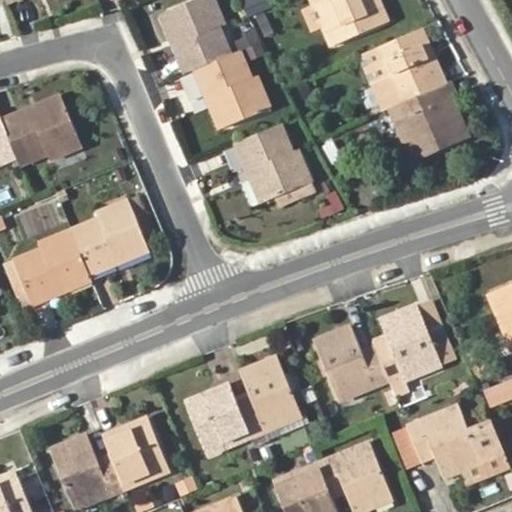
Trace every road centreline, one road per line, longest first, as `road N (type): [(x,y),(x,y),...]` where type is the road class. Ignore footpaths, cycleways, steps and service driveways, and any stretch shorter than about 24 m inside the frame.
road 1 (residential): [(0,66),(94,45),(120,53),(221,305)]
road 2 (residential): [(221,305),(511,208)]
road 3 (residential): [(0,396),(221,305)]
